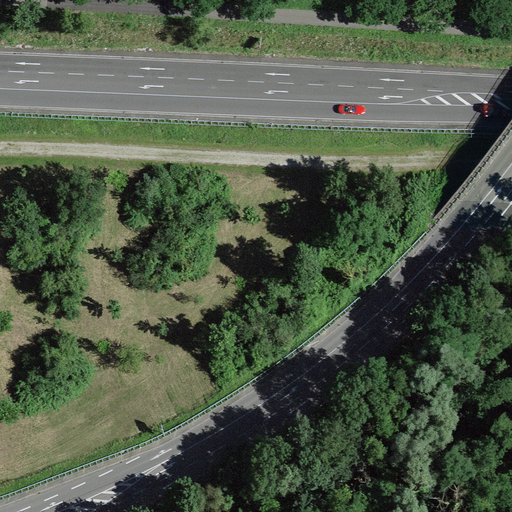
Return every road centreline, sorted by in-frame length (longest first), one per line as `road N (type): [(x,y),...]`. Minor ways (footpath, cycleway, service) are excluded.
road 1 (tertiary): [(511,162),(331,356),(205,444),(65,511)]
road 2 (primary): [(0,78),(511,98)]
road 3 (track): [(511,161),(0,144)]
